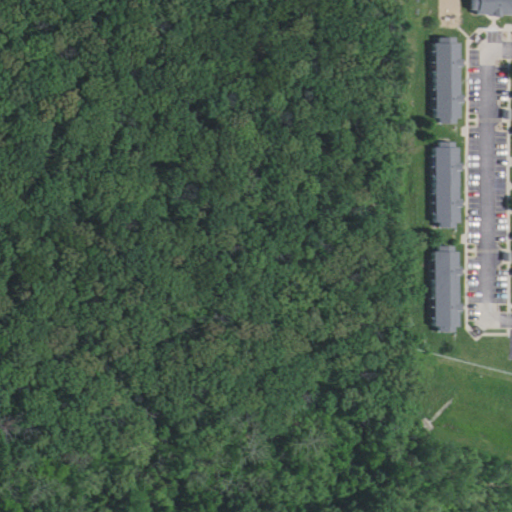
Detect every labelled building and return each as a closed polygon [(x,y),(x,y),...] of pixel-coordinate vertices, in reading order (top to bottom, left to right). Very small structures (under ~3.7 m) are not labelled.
[(511,15),(511,0),(477,0),(477,15),(511,15)] [(453,104),(431,103),(433,29),(457,29),(453,104)] [(449,208),(426,207),(431,136),(453,136),(449,208)] [(428,238),(449,238),(445,313),(422,311),(428,238)] [(460,252),(434,252),(435,333),(460,333),(460,252)]
